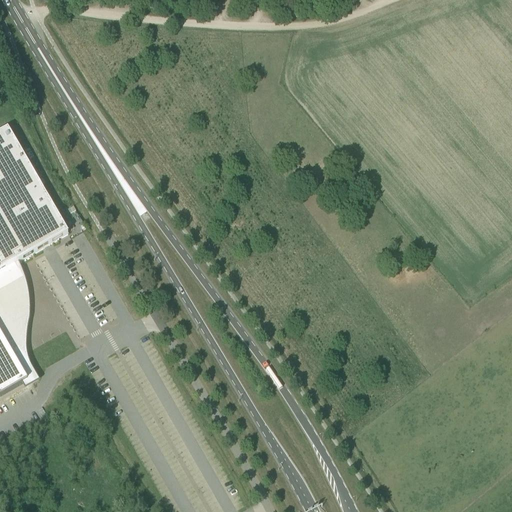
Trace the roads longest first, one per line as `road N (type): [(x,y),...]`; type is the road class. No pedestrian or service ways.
road 1 (primary): [(350,511),(326,459),(248,339),(115,173)]
road 2 (primary): [(115,173),(311,511)]
road 3 (unclassified): [(268,511),(104,231)]
road 4 (track): [(95,16),(301,28),(371,7),(365,0)]
road 5 (primary): [(115,173),(7,0)]
